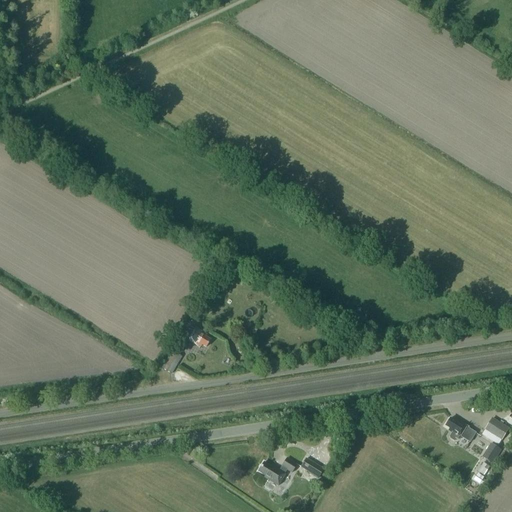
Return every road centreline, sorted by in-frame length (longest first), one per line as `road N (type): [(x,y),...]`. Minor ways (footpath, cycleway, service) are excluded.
road 1 (unclassified): [(0,414),(511,336)]
road 2 (unclassified): [(0,466),(511,389)]
